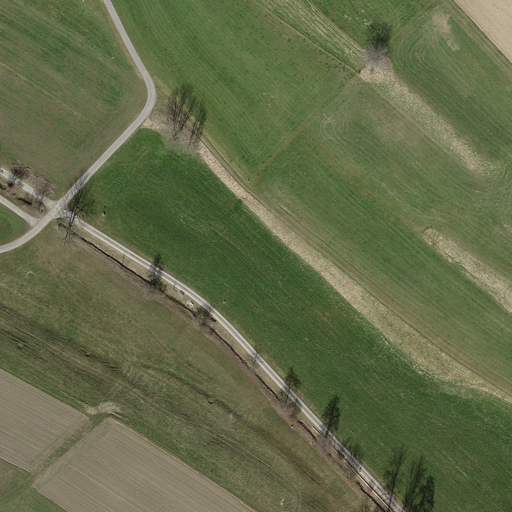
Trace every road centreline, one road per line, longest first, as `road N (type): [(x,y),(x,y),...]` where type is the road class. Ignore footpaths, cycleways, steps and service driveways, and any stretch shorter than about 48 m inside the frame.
road 1 (track): [(398,511),(195,296),(0,170)]
road 2 (track): [(151,89),(257,196),(511,393)]
road 3 (track): [(106,0),(151,101),(41,226),(0,249)]
